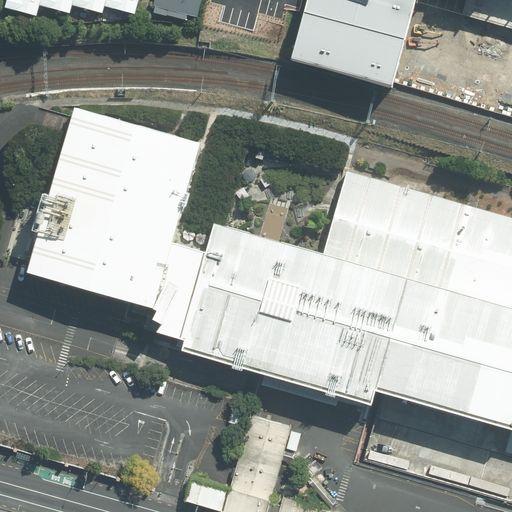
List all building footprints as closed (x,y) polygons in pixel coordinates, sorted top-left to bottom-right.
[(6,0),(5,6),(35,15),(39,4),(68,13),(71,4),(101,12),(102,6),(132,15),(136,0),(6,0)] [(156,0),(154,12),(186,20),(188,14),(197,17),(200,0),(156,0)] [(311,0),(297,59),(396,89),(418,0),(311,0)] [(511,0),(466,0),(455,41),(481,48),(473,77),(511,87),(511,0)] [(159,331),(183,338),(208,252),(175,243),(203,143),(77,106),(74,117),(73,123),(70,134),(58,177),(31,271),(158,307),(161,309),(157,317),(164,321),(161,327),(159,331)] [(267,149),(259,147),(255,157),(264,160),(267,149)] [(243,178),(244,180),(246,182),(248,182),(250,182),(253,182),(254,180),(256,178),(256,176),(256,174),(255,172),(254,170),(252,169),(250,169),(247,169),(245,170),(244,172),(243,174),(243,176),(243,178)] [(324,252),(409,277),(511,306),(511,217),(348,171),(324,252)] [(298,192),(290,191),(289,198),(297,199),(298,192)] [(377,389),(409,277),(324,252),(280,240),(270,238),(260,235),(235,228),(227,226),(216,223),(213,237),(208,252),(183,338),(187,339),(184,348),(184,349),(220,359),(267,372),(310,384),(341,393),(373,402),(377,389)] [(511,306),(409,277),(377,389),(401,396),(428,403),(456,411),(475,417),(495,423),(511,427),(511,306)] [(337,406),(341,393),(310,384),(267,372),(263,385),(337,406)] [(244,409),(233,406),(228,422),(239,425),(244,409)] [(253,414),(232,490),(192,479),(186,501),(224,511),(266,511),(291,424),(253,414)] [(344,511),(283,495),(278,511),(344,511)]
